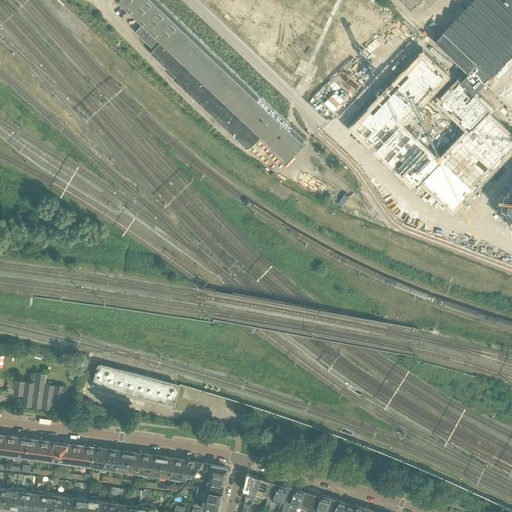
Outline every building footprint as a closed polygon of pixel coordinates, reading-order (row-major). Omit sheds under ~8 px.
[(249,148),(253,144),(258,139),(282,162),(286,158),(286,159),(288,157),(293,151),(299,144),(300,144),(304,139),(306,138),(305,137),(305,138),(293,127),(157,0),(118,0),(143,24),(136,31),(154,49),(151,52),(176,76),(174,78),(207,109),(244,144),(249,149),(250,148),(249,148)] [(511,0),(473,0),(435,41),(468,72),(464,76),(461,80),(473,92),(477,89),(482,85),(489,76),(511,53),(511,52),(511,0)] [(370,111),(355,127),(360,132),(361,132),(372,141),(371,142),(377,149),(376,150),(388,162),(399,172),(401,171),(406,175),(411,181),(410,182),(415,187),(423,180),(452,207),(464,195),(466,197),(469,194),(467,192),(511,145),(511,138),(507,134),(485,113),(489,108),(474,94),(475,94),(473,92),(461,80),(460,81),(442,100),(472,128),(438,164),(429,155),(411,139),(398,126),(395,123),(426,91),(421,86),(423,84),(430,91),(438,83),(443,77),(438,72),(437,73),(426,63),(427,62),(422,57),(406,73),(409,75),(373,114),(370,111)] [(94,383),(173,403),(178,387),(178,386),(177,385),(176,384),(101,365),(100,365),(99,365),(99,366),(98,366),(98,367),(94,383)] [(68,378),(78,381),(80,373),(70,370),(68,378)] [(22,395),(22,399),(21,405),(51,409),(53,399),(63,400),(64,386),(45,383),(46,373),(36,372),(34,382),(14,380),(13,394),(22,395)] [(0,453),(26,457),(28,438),(0,434),(0,453)] [(26,457),(58,461),(61,442),(28,438),(26,457)] [(58,461),(91,465),(94,448),(93,447),(92,446),(61,442),(58,461)] [(91,465),(127,470),(129,451),(98,447),(97,448),(94,448),(91,465)] [(143,472),(159,475),(162,456),(129,451),(127,470),(143,472)] [(162,456),(159,475),(175,477),(174,479),(180,480),(181,478),(184,479),(186,477),(186,474),(191,475),(201,463),(201,462),(194,461),(195,460),(188,459),(188,460),(163,456),(162,456)] [(203,463),(197,471),(225,476),(227,468),(211,464),(205,463),(203,463)] [(208,478),(208,481),(223,485),(225,476),(197,471),(194,475),(208,478)] [(248,499),(253,501),(261,478),(250,474),(247,491),(251,492),(248,499)] [(191,478),(185,485),(191,487),(193,478),(191,478)] [(250,510),(253,510),(258,511),(260,508),(256,507),(260,495),(264,497),(269,480),(261,478),(253,501),(251,507),(250,510)] [(125,479),(125,484),(172,490),(172,493),(176,493),(182,486),(125,479)] [(269,509),(270,507),(278,483),(269,480),(264,497),(267,498),(265,505),(267,506),(267,508),(269,509)] [(198,484),(197,488),(222,493),(223,485),(208,481),(207,481),(206,485),(198,484)] [(281,502),(281,500),(285,486),(278,483),(270,507),(274,508),(277,501),(281,502)] [(281,511),(287,511),(295,487),(286,484),(285,486),(281,500),(285,502),(281,511)] [(4,507),(14,508),(17,488),(13,487),(12,489),(6,489),(4,507)] [(303,490),(295,487),(287,511),(291,511),(295,510),(296,511),(298,506),(303,490)] [(17,488),(14,508),(24,509),(27,491),(27,489),(17,488)] [(204,494),(203,497),(220,501),(222,493),(197,488),(196,492),(204,494)] [(24,509),(34,511),(37,491),(33,490),(32,492),(27,491),(24,509)] [(300,511),(305,511),(312,493),(303,490),(298,506),(302,507),(300,511)] [(37,491),(34,511),(44,511),(45,511),(47,493),(47,492),(37,491)] [(50,511),(51,511),(55,511),(57,495),(47,493),(45,511),(46,511),(45,511),(50,511)] [(315,511),(315,510),(320,496),(312,493),(305,511),(310,511),(311,510),(315,511)] [(324,511),(329,497),(321,494),(320,496),(315,510),(319,511),(324,511)] [(64,511),(67,496),(57,495),(55,511),(64,511)] [(74,511),(77,497),(67,496),(64,511),(74,511)] [(85,511),(86,509),(87,509),(89,499),(77,497),(74,511),(85,511)] [(203,497),(202,506),(206,507),(205,511),(208,511),(217,511),(220,501),(203,497)] [(333,511),(338,500),(329,497),(324,511),(333,511)] [(97,511),(99,500),(89,499),(87,509),(86,509),(85,511),(97,511)] [(107,511),(109,501),(99,500),(97,511),(107,511)] [(342,511),(346,502),(338,500),(333,511),(342,511)] [(118,511),(119,503),(109,501),(107,511),(118,511)] [(352,511),(354,505),(346,502),(342,511),(352,511)] [(128,511),(129,504),(119,503),(118,511),(128,511)] [(159,511),(154,507),(155,505),(139,503),(139,505),(138,511),(159,511)]
